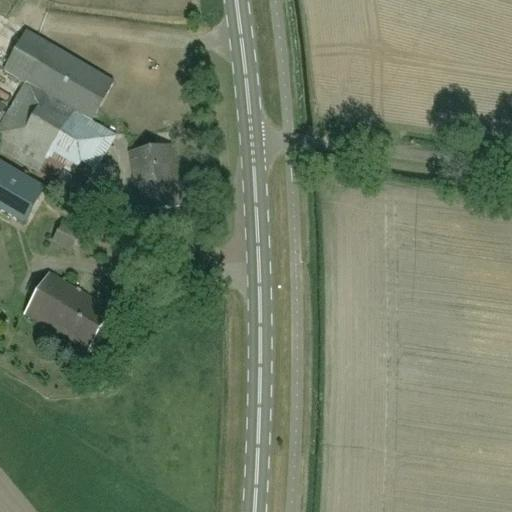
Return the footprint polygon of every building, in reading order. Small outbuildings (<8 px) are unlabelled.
[(98,219),(110,199),(74,178),(81,165),(94,173),(116,137),(92,123),(114,84),(27,33),(4,72),(27,86),(0,130),(0,149),(58,184),(53,193),(98,219)] [(0,102),(0,125),(11,109),(0,102)] [(135,184),(177,177),(172,146),(130,153),(135,184)] [(0,211),(24,226),(39,200),(22,190),(28,179),(0,162),(0,211)] [(177,177),(135,184),(141,215),(183,207),(177,177)] [(62,235),(81,245),(87,233),(68,223),(62,235)] [(88,353),(112,312),(50,275),(25,316),(88,353)]
